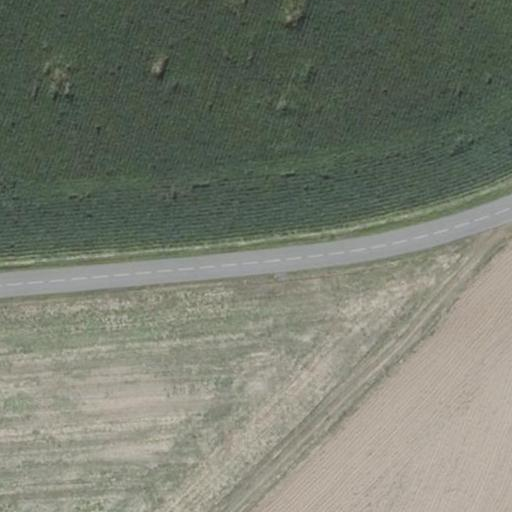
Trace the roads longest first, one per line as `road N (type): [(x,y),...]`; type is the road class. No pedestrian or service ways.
road 1 (unclassified): [(511,208),(335,253),(0,285)]
road 2 (track): [(511,209),(451,297),(230,511)]
